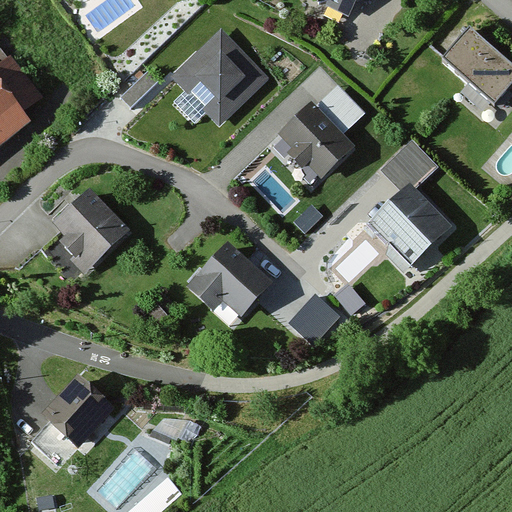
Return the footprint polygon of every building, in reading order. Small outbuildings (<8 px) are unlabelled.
[(359,0),(312,0),(350,19),(359,0)] [(511,87),(511,66),(472,33),(445,65),(496,107),(511,87)] [(265,84),(217,34),(168,81),(216,131),(265,84)] [(0,144),(33,119),(26,109),(45,94),(12,51),(0,59),(0,144)] [(156,86),(145,75),(118,102),(129,113),(156,86)] [(364,119),(337,91),(315,112),(309,107),(275,140),(289,154),(284,159),(300,176),(306,170),(320,184),(353,152),(342,141),(364,119)] [(383,168),(407,194),(436,167),(411,141),(383,168)] [(416,188),(372,229),(391,249),(383,258),(390,266),(388,267),(403,282),(457,231),(416,188)] [(127,237),(85,198),(54,231),(66,241),(59,248),(74,261),(69,267),(85,282),(127,237)] [(271,288),(227,248),(187,293),(212,316),(222,305),(240,322),(271,288)] [(318,289),(288,317),(313,343),(343,315),(318,289)] [(111,410),(79,382),(72,389),(69,386),(40,420),(45,424),(25,446),(56,473),(111,410)] [(114,501),(154,466),(136,447),(97,481),(114,501)] [(167,471),(121,511),(155,511),(182,488),(167,471)]
